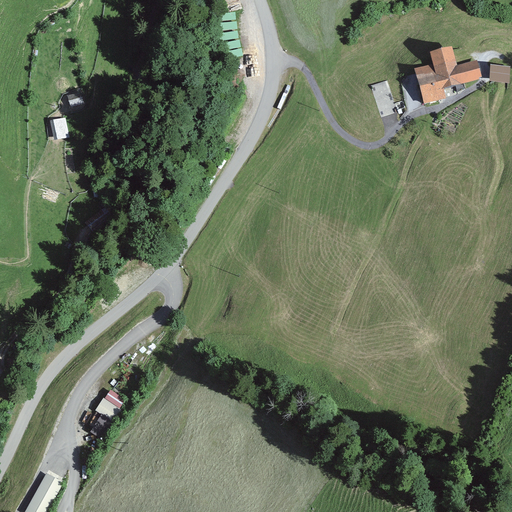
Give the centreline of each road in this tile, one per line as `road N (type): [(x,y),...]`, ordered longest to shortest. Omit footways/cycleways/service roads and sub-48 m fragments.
road 1 (track): [(273,59),(303,68),(336,128),(369,146),(484,80),(491,55),(511,64)]
road 2 (unclassified): [(259,0),(273,59),(263,114),(161,272)]
road 3 (unclassified): [(161,272),(173,293),(168,310),(104,361),(73,402),(66,427),(74,479),(63,511)]
road 4 (unclassified): [(161,272),(52,372),(0,465)]
road 5 (track): [(0,370),(5,347),(66,284),(79,228)]
